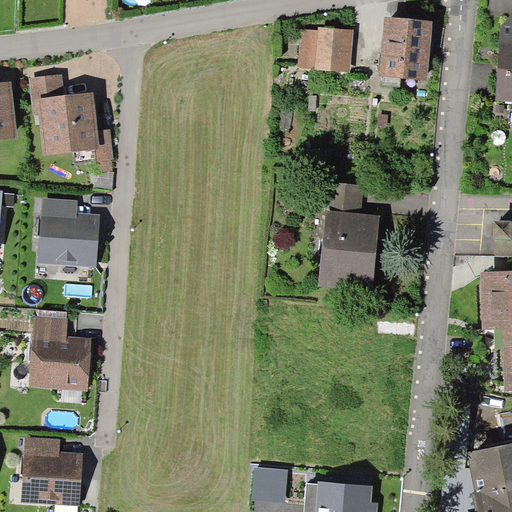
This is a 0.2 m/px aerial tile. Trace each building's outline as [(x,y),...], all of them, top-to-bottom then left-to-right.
[(511,17),(499,32),(494,101),(511,102),(509,123),(511,123),(511,17)] [(426,28),(426,26),(386,22),(381,77),(421,81),(423,57),(425,57),(427,28),(426,28)] [(316,70),(342,72),(345,34),(319,32),(319,33),(301,32),(299,57),(291,57),(290,67),(316,69),(316,70)] [(60,103),(58,81),(29,84),(33,114),(41,113),(45,153),(93,147),(95,172),(107,173),(109,161),(106,133),(91,135),(87,100),(60,103)] [(0,89),(0,137),(10,137),(5,89),(0,89)] [(368,281),(374,222),(355,221),(358,189),(329,186),(320,284),(346,286),(346,279),(368,281)] [(39,261),(91,264),(94,222),(42,218),(39,261)] [(511,258),(511,226),(494,226),(494,258),(511,258)] [(511,281),(499,282),(499,275),(488,274),(481,282),(483,331),(506,330),(506,349),(502,349),(503,388),(508,392),(511,391),(511,281)] [(30,384),(83,388),(86,345),(33,341),(30,384)] [(467,407),(450,405),(440,511),(511,511),(511,448),(462,459),(467,407)] [(22,499),(75,503),(77,460),(25,457),(22,499)] [(373,486),(319,481),(315,511),(377,511),(378,502),(371,502),(373,486)]
